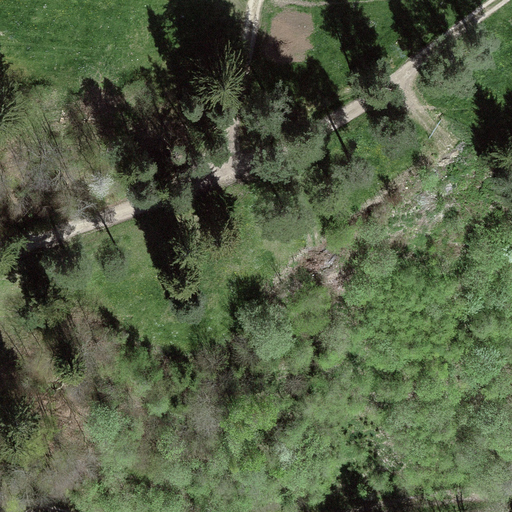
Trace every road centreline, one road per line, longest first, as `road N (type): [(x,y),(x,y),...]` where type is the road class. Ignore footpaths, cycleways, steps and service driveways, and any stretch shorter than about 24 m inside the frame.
road 1 (track): [(237,158),(350,103),(506,0)]
road 2 (track): [(237,158),(206,184),(0,257)]
road 3 (track): [(257,0),(237,158)]
road 4 (track): [(370,511),(511,492)]
